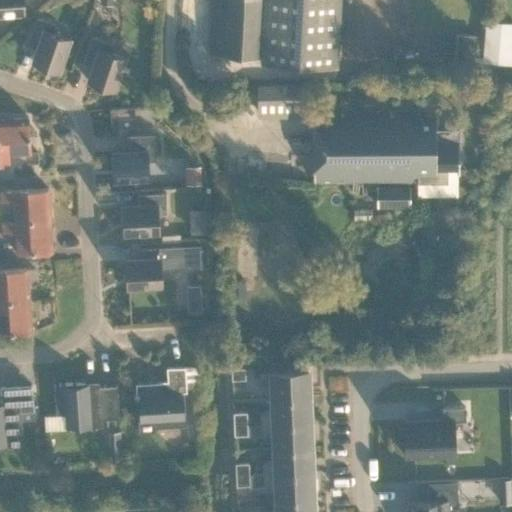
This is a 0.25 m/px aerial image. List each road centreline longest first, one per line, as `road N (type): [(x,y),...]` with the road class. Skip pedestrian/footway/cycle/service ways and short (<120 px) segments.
road 1 (residential): [(0,79),(58,98),(76,113),(92,306),(89,322),(51,352),(0,355)]
road 2 (residential): [(511,369),(378,376),(362,397),(366,511)]
